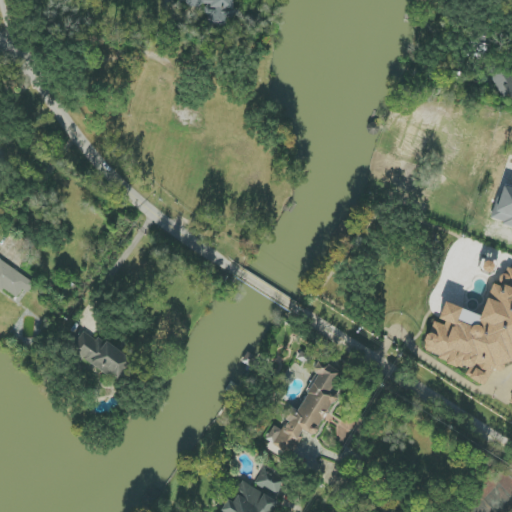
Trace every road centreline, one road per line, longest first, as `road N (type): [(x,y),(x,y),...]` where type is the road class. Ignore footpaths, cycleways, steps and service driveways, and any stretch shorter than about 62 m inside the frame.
road 1 (residential): [(241,274),(113,169),(14,52),(1,0)]
road 2 (residential): [(511,448),(298,310)]
